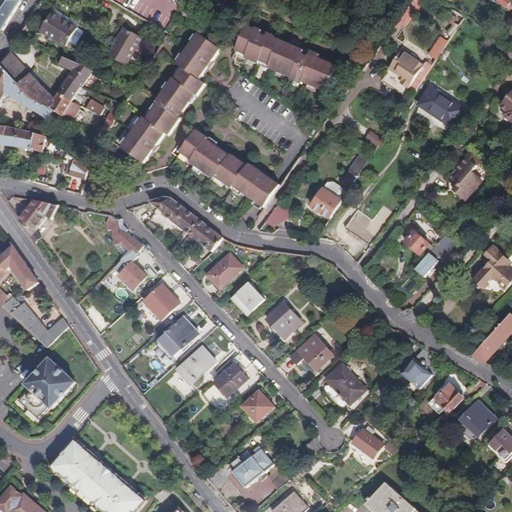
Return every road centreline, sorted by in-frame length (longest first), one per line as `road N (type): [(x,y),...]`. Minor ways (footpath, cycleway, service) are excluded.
road 1 (residential): [(117,207),(175,193),(229,233),(324,252),(399,323),(511,386)]
road 2 (residential): [(332,437),(117,207)]
road 3 (tertiary): [(115,375),(0,207)]
road 4 (tertiary): [(217,511),(115,375)]
road 5 (residential): [(115,375),(57,443),(27,452)]
road 6 (residential): [(0,180),(117,207)]
